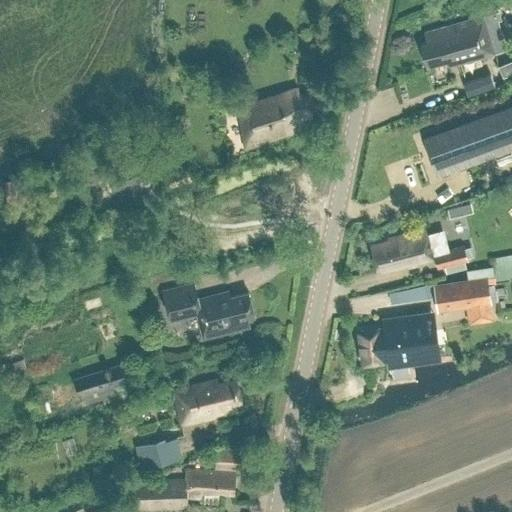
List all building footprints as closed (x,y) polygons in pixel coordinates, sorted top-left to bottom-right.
[(494,51),(483,13),(424,30),(427,40),(420,42),(426,63),(454,55),(456,63),(494,51)] [(511,58),(498,64),(502,75),(511,70),(511,58)] [(307,91),(288,94),(286,88),(237,104),(250,143),(299,128),(297,114),(310,112),(307,91)] [(377,106),(396,100),(393,89),(374,95),(377,106)] [(422,136),(436,176),(472,162),(471,159),(511,144),(511,104),(457,124),(457,123),(422,136)] [(106,172),(112,190),(143,179),(138,160),(106,172)] [(170,186),(192,180),(186,163),(178,165),(178,167),(174,168),(173,167),(162,170),(163,173),(155,175),(161,192),(171,189),(170,186)] [(370,244),(377,269),(432,254),(424,226),(388,236),(388,239),(370,244)] [(432,251),(437,267),(467,259),(462,243),(432,251)] [(497,280),(511,275),(511,252),(488,256),(491,268),(494,268),(497,280)] [(437,308),(464,304),(468,322),(493,317),(489,300),(486,276),(434,284),(437,308)] [(193,284),(162,292),(169,320),(196,313),(202,336),(248,324),(246,315),(253,314),(247,291),(228,295),(227,289),(197,297),(193,284)] [(432,356),(425,309),(389,315),(389,317),(377,319),(378,326),(357,329),(362,363),(383,360),(383,361),(404,358),(404,361),(432,356)] [(72,377),(79,396),(82,405),(116,395),(112,384),(127,380),(121,361),(72,377)] [(235,377),(216,382),(215,377),(172,388),(181,423),(236,409),(233,400),(240,399),(235,377)] [(134,444),(140,467),(182,457),(177,435),(166,437),(165,435),(134,444)] [(238,466),(239,452),(215,451),(214,465),(238,466)] [(132,485),(133,508),(186,506),(185,494),(198,495),(198,490),(199,490),(199,502),(220,503),(220,492),(231,492),(232,472),(191,470),(190,478),(145,479),(145,485),(132,485)]
